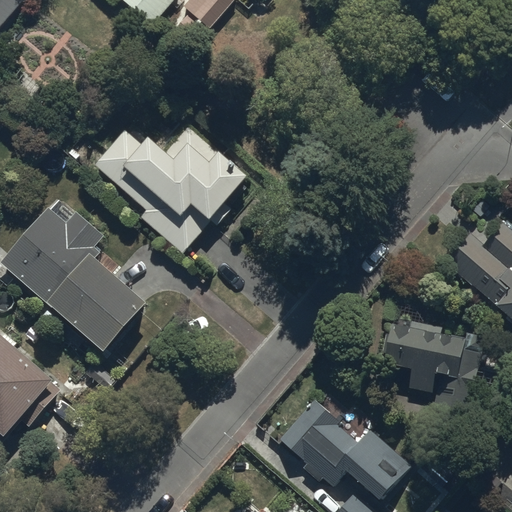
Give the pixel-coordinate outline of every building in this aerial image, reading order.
[(0,0),(0,29),(24,0),(0,0)] [(175,0),(124,0),(155,25),(175,0)] [(211,27),(235,0),(190,0),(186,5),(211,27)] [(126,130),(96,166),(147,209),(141,215),(186,253),(213,221),(219,226),(234,209),(227,203),(249,176),(190,126),(169,151),(152,137),(144,145),(126,130)] [(47,208),(2,263),(108,351),(148,302),(97,259),(102,253),(97,248),(107,236),(78,212),(76,214),(60,201),(52,211),(47,208)] [(472,235),(448,263),(511,318),(511,228),(505,222),(485,246),(472,235)] [(415,371),(411,388),(439,394),(433,421),(476,431),(483,400),(475,398),(488,339),(467,335),(466,337),(444,332),(445,328),(414,321),(412,327),(395,324),(392,335),(387,334),(383,352),(389,354),(386,364),(415,371)] [(58,381),(1,332),(0,332),(0,448),(26,417),(35,425),(59,397),(51,389),(58,381)] [(337,487),(340,483),(354,496),(340,511),(400,511),(401,511),(386,499),(412,468),(345,412),(339,420),(316,400),(283,440),(302,456),(297,462),(319,480),(322,476),(337,487)]
